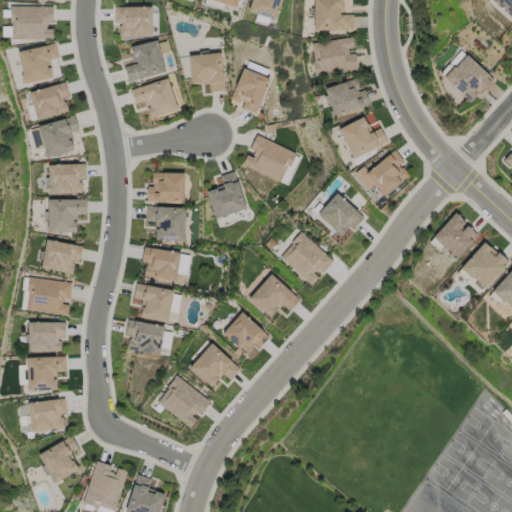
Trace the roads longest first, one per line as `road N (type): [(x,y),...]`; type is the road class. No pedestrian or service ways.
road 1 (residential): [(205,469),(118,433),(97,403),(96,321),(110,261),(113,149),(88,57),(85,0)]
road 2 (residential): [(453,169),(226,438),(205,469),(192,511)]
road 3 (residential): [(511,220),(453,169),(410,116),(390,67),(384,0)]
